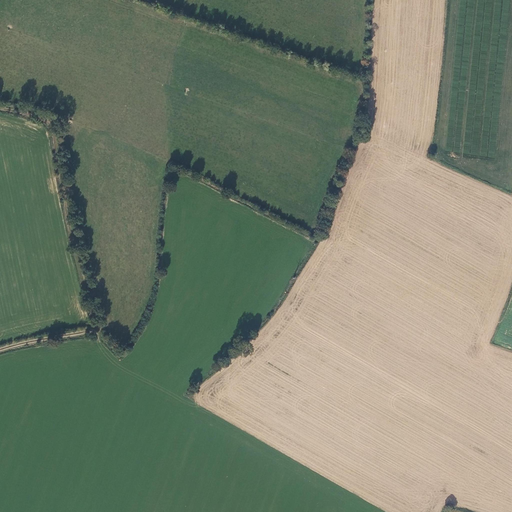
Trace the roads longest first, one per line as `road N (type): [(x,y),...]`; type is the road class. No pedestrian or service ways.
road 1 (track): [(95,330),(48,116),(0,109)]
road 2 (track): [(191,401),(110,359),(95,330)]
